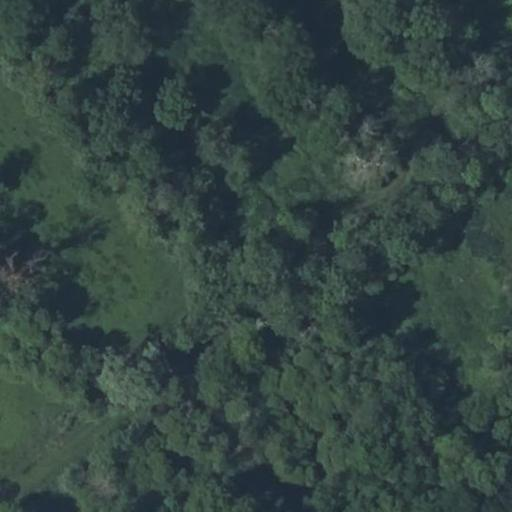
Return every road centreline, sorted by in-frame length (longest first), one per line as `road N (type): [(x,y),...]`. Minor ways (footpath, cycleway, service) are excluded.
road 1 (track): [(186,373),(396,188),(392,132),(308,34),(293,0)]
road 2 (track): [(186,373),(20,511)]
road 3 (track): [(300,511),(186,373)]
